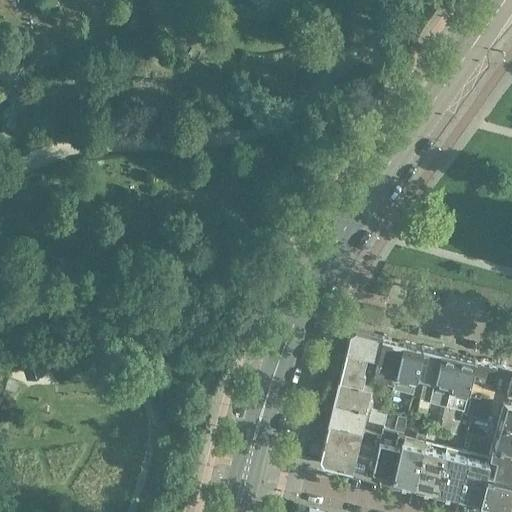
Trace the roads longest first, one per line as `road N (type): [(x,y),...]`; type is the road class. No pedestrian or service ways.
road 1 (secondary): [(295,318),(355,210),(455,67)]
road 2 (residential): [(422,511),(255,469)]
road 3 (secondary): [(295,318),(278,339),(237,465)]
road 4 (secondary): [(255,469),(295,318)]
road 5 (residential): [(511,342),(391,311)]
